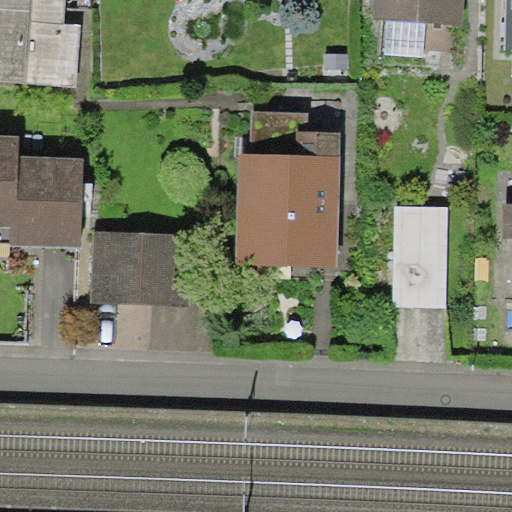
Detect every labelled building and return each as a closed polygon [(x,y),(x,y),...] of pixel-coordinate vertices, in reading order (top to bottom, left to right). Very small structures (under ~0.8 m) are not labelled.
[(64,0),(0,0),(0,80),(76,86),(81,24),(63,23),(64,0)] [(375,0),(375,18),(387,19),(426,22),(463,25),(465,0),(375,0)] [(426,22),(387,19),(384,54),(424,57),(426,22)] [(252,111),(250,153),(296,155),(297,131),(308,132),(309,114),(252,111)] [(297,131),(296,155),(339,157),(340,133),(308,132),(297,131)] [(19,135),(0,134),(0,225),(12,226),(12,243),(11,245),(80,247),(83,157),(18,155),(19,135)] [(250,153),(239,153),(236,264),(294,265),(336,266),(339,157),(296,155),(250,153)] [(511,202),(503,202),(502,237),(511,237),(511,202)] [(446,207),(394,206),(393,306),(445,307),(446,207)] [(12,226),(0,225),(0,242),(12,243),(12,226)] [(141,303),(144,233),(95,231),(92,300),(141,303)] [(193,235),(144,233),(141,303),(190,305),(193,235)]
